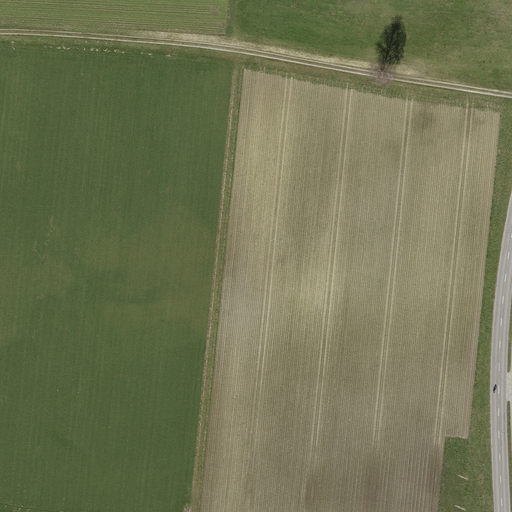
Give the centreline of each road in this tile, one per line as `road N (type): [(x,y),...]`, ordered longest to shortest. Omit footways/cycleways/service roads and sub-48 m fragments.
road 1 (track): [(0,32),(200,46),(511,95)]
road 2 (tertiary): [(511,237),(498,388),(503,511)]
